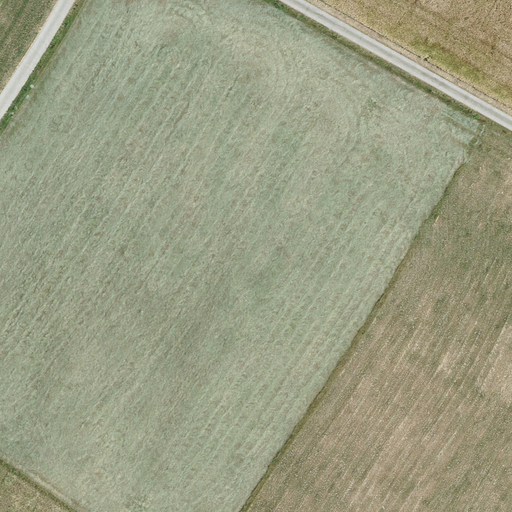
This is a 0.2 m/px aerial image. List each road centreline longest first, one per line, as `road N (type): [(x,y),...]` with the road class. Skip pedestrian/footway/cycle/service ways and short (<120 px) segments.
road 1 (track): [(511,124),(291,0)]
road 2 (track): [(0,110),(69,0)]
